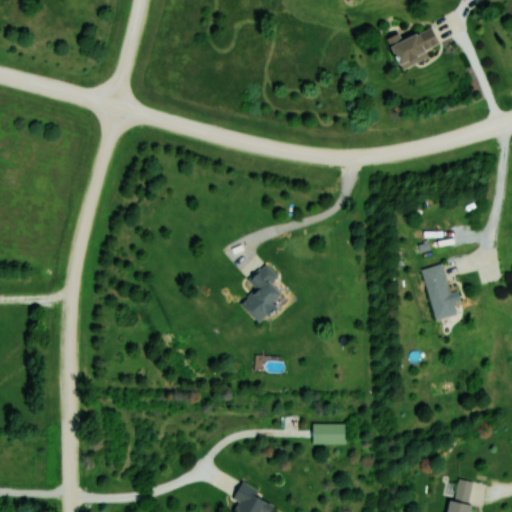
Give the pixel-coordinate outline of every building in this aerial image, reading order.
[(426,57),(423,49),(437,43),(429,24),(386,42),(397,69),(426,57)] [(253,287),(237,303),(255,322),(273,305),(270,301),(279,293),(269,282),(276,275),(263,262),(245,279),(253,287)] [(419,268),(432,319),(453,314),(440,263),(419,268)] [(345,423),(309,423),(309,443),(345,443),(345,423)] [(445,499),(443,511),(467,511),(472,481),(456,478),(453,500),(445,499)] [(237,483),(230,498),(235,500),(229,511),(264,511),(270,500),(237,483)]
